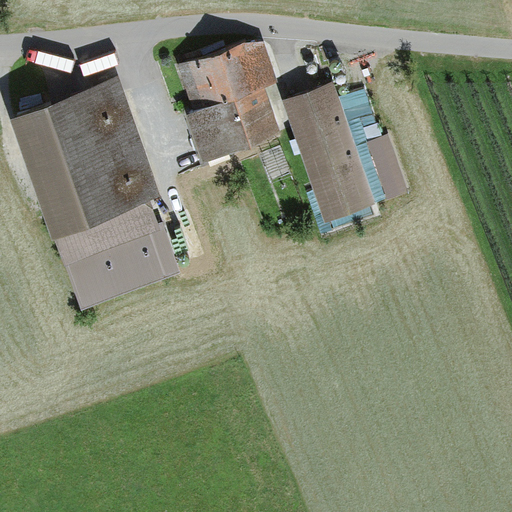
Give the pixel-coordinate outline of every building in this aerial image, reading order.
[(206,150),(280,119),(248,42),(174,73),(206,150)] [(335,75),(290,92),(335,217),(380,200),(335,75)] [(111,80),(18,113),(64,241),(157,208),(111,80)] [(361,109),(369,134),(380,130),(375,114),(377,114),(369,88),(344,96),(349,113),(361,109)] [(391,195),(413,186),(391,128),(369,136),(391,195)]
